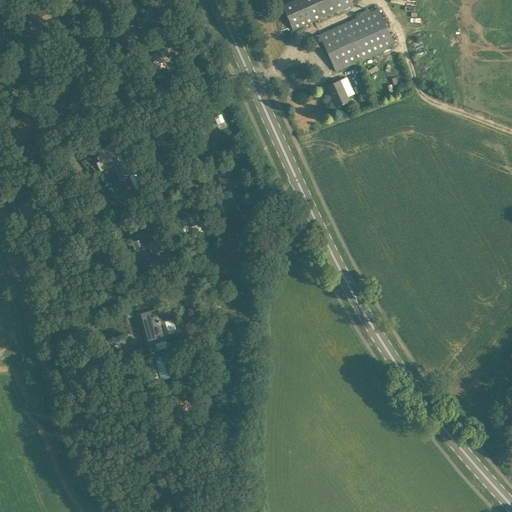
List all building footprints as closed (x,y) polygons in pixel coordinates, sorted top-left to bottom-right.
[(293,30),(338,11),(353,4),(352,1),(353,0),(294,0),(282,5),(293,30)] [(48,24),(46,20),(52,17),(47,7),(29,15),(32,21),(36,19),(39,26),(39,28),(48,24)] [(394,44),(378,9),(319,35),(335,71),(394,44)] [(161,50),(159,51),(164,61),(182,52),(178,43),(173,45),(171,40),(159,45),(161,50)] [(126,70),(114,75),(117,81),(121,79),(124,86),(123,87),(124,89),(137,84),(133,74),(129,76),(126,70)] [(340,80),(326,86),(336,107),(350,101),(340,80)] [(69,105),(73,113),(79,111),(91,105),(87,96),(83,98),(81,92),(69,98),(71,103),(69,105)] [(223,121),(220,113),(213,115),(217,124),(223,121)] [(28,133),(37,129),(40,128),(36,119),(32,121),(30,115),(18,120),(20,126),(25,124),(28,131),(27,131),(28,133)] [(197,126),(199,131),(198,132),(201,140),(206,137),(207,139),(215,135),(214,131),(216,130),(213,124),(211,125),(209,121),(197,126)] [(111,132),(117,130),(114,125),(109,127),(102,130),(104,135),(111,132)] [(155,145),(156,147),(169,141),(165,131),(160,134),(157,129),(146,134),(148,139),(146,140),(150,148),(155,145)] [(130,157),(123,160),(115,142),(98,149),(100,154),(97,155),(99,161),(96,162),(100,171),(114,165),(120,181),(126,179),(125,177),(136,172),(130,157)] [(50,183),(55,181),(58,188),(57,189),(58,190),(70,185),(66,176),(62,178),(60,172),(47,177),(50,183)] [(218,178),(221,184),(218,185),(222,193),(228,190),(229,192),(243,185),(238,175),(232,177),(230,173),(218,178)] [(21,194),(11,198),(26,232),(36,227),(32,219),(37,216),(30,202),(25,204),(21,194)] [(190,227),(199,223),(196,214),(195,214),(192,209),(180,214),(183,220),(187,218),(191,225),(190,225),(190,227)] [(232,226),(233,217),(225,216),(224,225),(232,226)] [(133,236),(135,241),(140,239),(143,246),(142,247),(143,249),(155,243),(151,234),(147,236),(144,230),(133,236)] [(179,259),(179,257),(173,245),(159,251),(152,254),(158,267),(159,268),(165,265),(179,259)] [(85,258),(92,273),(110,265),(105,255),(99,257),(97,253),(85,258)] [(45,275),(58,269),(54,260),(50,262),(47,256),(35,262),(38,267),(42,265),(45,272),(44,273),(45,275)] [(171,277),(164,280),(168,289),(175,286),(171,277)] [(142,313),(150,340),(168,334),(165,321),(170,320),(166,306),(142,313)] [(181,357),(185,352),(182,346),(175,346),(172,351),(175,357),(181,357)] [(112,369),(110,375),(120,377),(122,372),(112,369)]
